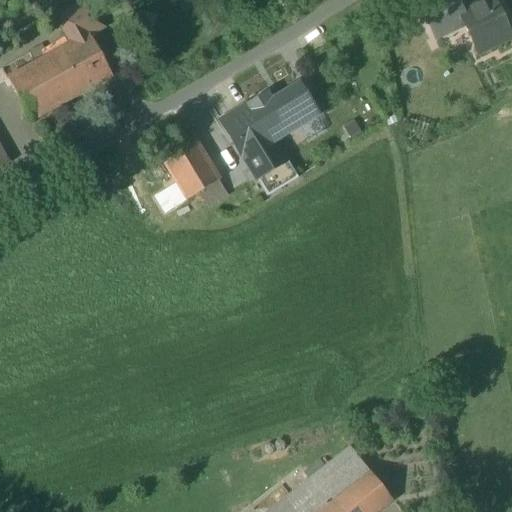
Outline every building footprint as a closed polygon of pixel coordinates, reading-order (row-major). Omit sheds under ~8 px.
[(455,0),(452,0),(424,13),(436,39),(465,25),(460,16),(462,15),(455,0)] [(462,15),(460,16),(465,25),(479,53),(510,38),(492,0),(462,15)] [(112,77),(89,36),(103,28),(89,2),(57,19),(71,44),(46,58),(69,101),(112,77)] [(46,58),(7,80),(31,122),(69,101),(46,58)] [(265,96),(221,123),(241,156),(242,155),(268,197),(297,180),(274,143),(317,117),(298,85),(269,103),(265,96)] [(194,140),(161,160),(187,202),(219,182),(194,140)] [(0,151),(0,170),(8,166),(0,151)] [(369,511),(396,492),(351,434),(259,505),(264,511),(369,511)]
